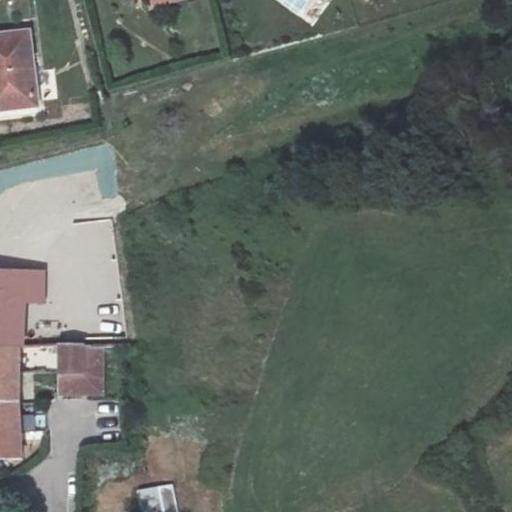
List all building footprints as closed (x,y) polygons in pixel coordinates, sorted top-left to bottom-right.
[(0,39),(0,101),(1,111),(37,106),(28,36),(0,39)] [(110,218),(76,225),(83,262),(117,256),(110,218)] [(0,351),(25,350),(26,303),(50,303),(49,275),(0,275),(0,351)] [(93,375),(111,374),(109,348),(70,346),(73,395),(93,395),(93,375)] [(25,406),(25,350),(0,351),(0,460),(1,464),(32,459),(25,406)] [(112,394),(111,374),(93,375),(93,395),(112,394)]
